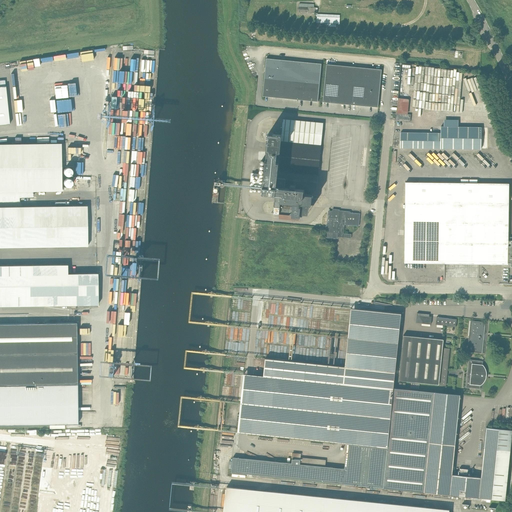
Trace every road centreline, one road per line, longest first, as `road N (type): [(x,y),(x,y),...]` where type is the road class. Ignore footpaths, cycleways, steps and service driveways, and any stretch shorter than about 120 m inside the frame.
road 1 (unclassified): [(511,290),(377,283),(390,121)]
road 2 (unknown): [(0,318),(102,318),(96,416)]
road 3 (unknown): [(99,511),(100,465),(91,447),(0,435)]
